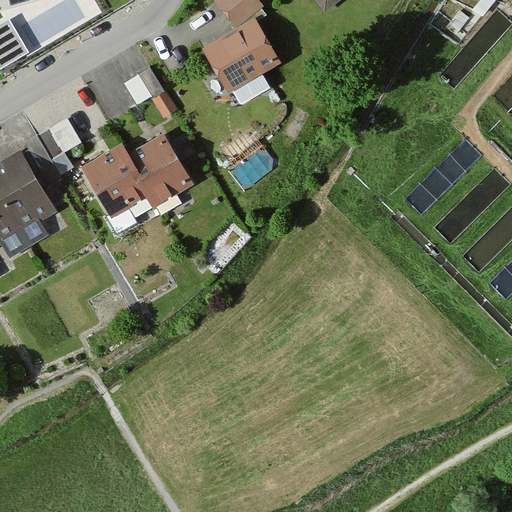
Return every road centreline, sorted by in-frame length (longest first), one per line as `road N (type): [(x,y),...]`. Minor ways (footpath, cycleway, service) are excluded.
road 1 (residential): [(172,0),(148,23),(0,110)]
road 2 (track): [(97,384),(176,511)]
